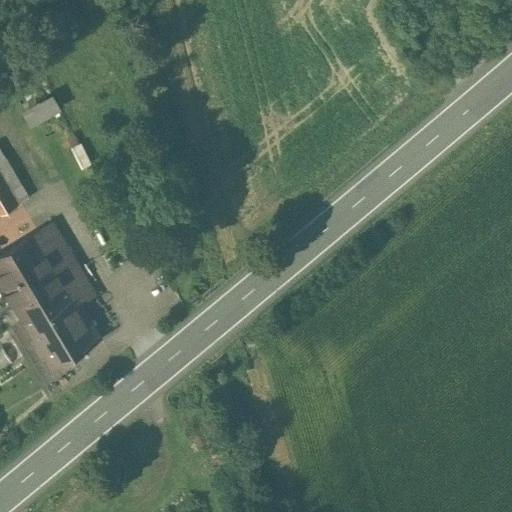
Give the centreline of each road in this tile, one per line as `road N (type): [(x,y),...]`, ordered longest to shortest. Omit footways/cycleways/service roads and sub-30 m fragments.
road 1 (secondary): [(511,71),(0,499)]
road 2 (unknown): [(147,377),(169,433),(163,462),(111,511)]
road 3 (track): [(297,511),(255,358)]
